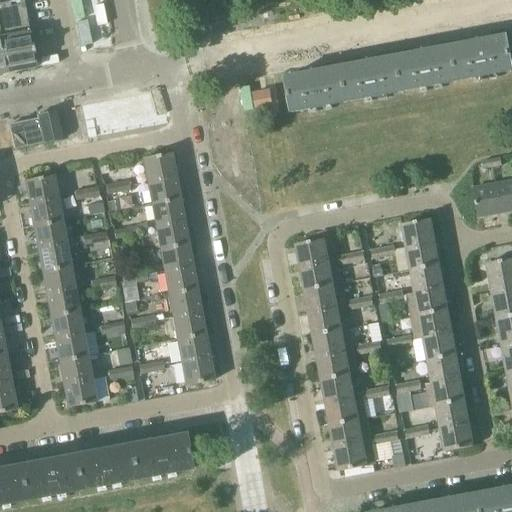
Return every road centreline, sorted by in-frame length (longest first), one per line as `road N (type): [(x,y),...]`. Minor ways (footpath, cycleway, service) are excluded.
road 1 (residential): [(458,249),(448,200),(270,230),(314,501),(498,467)]
road 2 (residential): [(49,430),(236,399),(188,130)]
road 3 (residential): [(177,67),(511,3)]
road 4 (residential): [(49,430),(0,178)]
road 5 (residential): [(458,249),(498,467)]
road 6 (residential): [(0,166),(188,130)]
